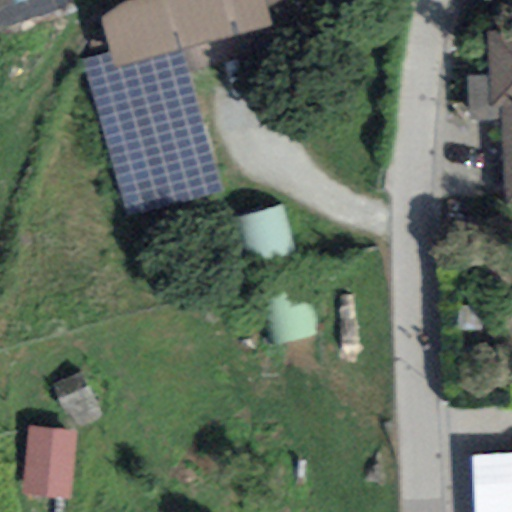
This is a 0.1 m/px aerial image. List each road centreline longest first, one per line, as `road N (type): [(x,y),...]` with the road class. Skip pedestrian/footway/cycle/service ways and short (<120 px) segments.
road 1 (residential): [(419,433),(412,188),(436,0)]
road 2 (track): [(0,218),(46,69),(101,0)]
